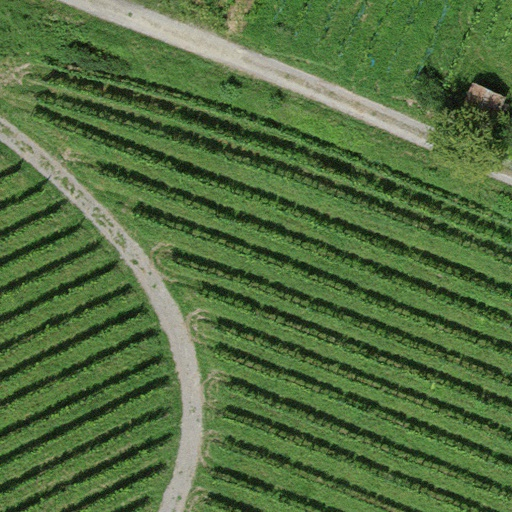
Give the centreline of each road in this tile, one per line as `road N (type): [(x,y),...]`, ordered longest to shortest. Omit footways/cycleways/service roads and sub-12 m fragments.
road 1 (track): [(62,0),(511,178)]
road 2 (track): [(174,511),(194,424),(172,316),(92,217),(0,130)]
